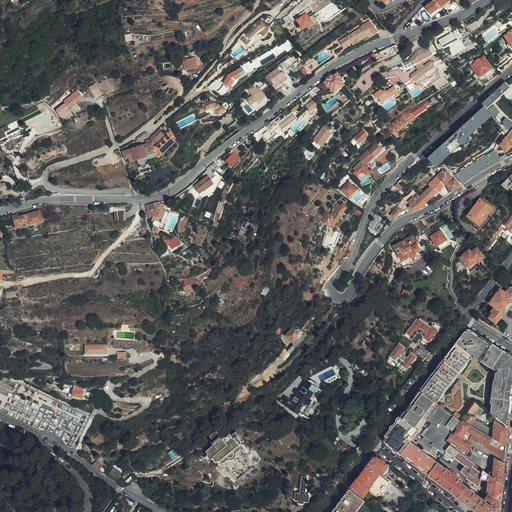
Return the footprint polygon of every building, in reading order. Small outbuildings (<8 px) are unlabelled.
[(336,0),(314,0),(310,3),(314,12),(337,1),(336,0)] [(436,0),(438,2),(436,4),(433,0),(425,6),(430,14),(439,7),(439,8),(449,0),(436,0)] [(301,13),(299,15),(300,17),(297,19),(303,28),(312,21),(306,13),(303,15),(301,13)] [(287,24),(293,21),(290,14),(283,18),(287,24)] [(267,20),(266,22),(272,25),(277,21),(270,16),(267,20)] [(477,21),(473,16),(466,20),(470,26),(477,21)] [(256,24),(240,38),(245,44),(246,43),(249,48),(257,41),(263,39),(272,25),(266,22),(267,20),(265,19),(265,20),(256,24)] [(361,27),(343,38),(346,43),(350,41),(351,43),(355,40),(356,41),(363,36),(364,37),(366,35),(367,36),(372,33),(370,28),(369,29),(365,22),(360,26),(361,27)] [(460,36),(453,23),(449,25),(452,32),(438,40),(442,47),(460,36)] [(388,35),(383,28),(377,31),(381,38),(388,35)] [(293,42),(289,37),(280,44),(284,48),(293,42)] [(346,43),(343,38),(339,41),(344,49),(351,43),(350,41),(346,43)] [(380,51),(383,58),(400,50),(396,44),(380,51)] [(407,68),(415,63),(419,61),(432,54),(427,45),(416,50),(409,60),(404,62),(407,68)] [(377,61),(383,58),(380,51),(374,54),(377,61)] [(194,57),(182,60),(184,68),(185,69),(191,67),(191,69),(197,67),(194,57)] [(499,74),(494,66),(491,68),(484,57),(479,60),(478,59),(475,61),(473,59),(469,62),(476,71),(475,72),(475,74),(475,75),(476,77),(478,77),(479,76),(480,77),(479,77),(484,84),(499,74)] [(280,86),(281,86),(291,78),(287,73),(296,66),(302,61),(300,58),(283,72),(282,70),(280,71),(277,67),(267,75),(277,88),(280,86)] [(423,65),(417,70),(411,74),(409,80),(411,82),(416,83),(416,85),(422,85),(422,83),(434,74),(437,74),(438,69),(436,69),(437,64),(435,61),(430,60),(423,65)] [(307,70),(302,61),(296,66),(299,71),(302,74),(307,70)] [(320,66),(316,61),(310,65),(315,70),(320,66)] [(419,61),(415,63),(417,70),(423,65),(419,61)] [(245,73),(241,67),(227,75),(223,83),(230,86),(232,83),(234,85),(239,82),(242,77),(241,75),(245,73)] [(342,85),(343,84),(342,82),(342,81),(339,77),(340,76),(337,72),(332,76),(331,75),(327,78),(327,79),(324,82),(327,86),(328,85),(331,89),(332,89),(333,91),(333,92),(343,86),(342,85)] [(422,83),(422,85),(437,74),(434,74),(422,83)] [(291,78),(281,86),(282,88),(281,88),(285,93),(292,88),(288,83),(292,79),(291,78)] [(496,90),(501,95),(509,87),(505,82),(496,90)] [(373,94),(375,97),(377,96),(378,98),(381,102),(393,93),(395,95),(398,92),(401,90),(396,83),(386,91),(384,89),(383,89),(382,91),(380,89),(374,93),(373,94)] [(93,93),(98,89),(94,84),(89,87),(93,93)] [(217,95),(222,89),(217,85),(212,91),(217,95)] [(256,87),(254,85),(247,89),(252,95),(246,99),(255,110),(259,106),(262,110),(267,106),(264,103),(269,99),(258,86),(256,87)] [(319,89),(316,86),(308,92),(309,93),(311,96),(311,97),(316,94),(314,92),(319,89)] [(491,115),(505,133),(511,124),(511,123),(503,116),(492,103),(501,95),(496,90),(481,103),(484,106),(491,115)] [(378,98),(375,100),(379,106),(394,95),(395,95),(393,93),(381,102),(378,98)] [(68,107),(75,101),(70,95),(63,101),(64,103),(55,110),(61,117),(65,113),(63,112),(68,108),(68,107)] [(211,100),(211,99),(202,104),(205,110),(208,108),(209,111),(211,112),(213,112),(215,112),(216,111),(218,114),(220,112),(223,113),(228,109),(228,107),(230,105),(228,101),(226,96),(225,96),(221,97),(223,103),(221,104),(211,100)] [(317,105),(315,103),(313,100),(305,105),(310,111),(317,105)] [(415,106),(398,116),(395,118),(386,123),(388,126),(387,126),(391,132),(395,129),(397,131),(402,127),(401,125),(407,121),(408,123),(414,119),(412,117),(413,117),(410,113),(418,108),(419,110),(424,107),(428,104),(425,100),(416,106),(415,106)] [(205,110),(202,104),(196,107),(199,113),(205,110)] [(435,165),(460,143),(462,143),(464,143),(465,141),(466,140),(466,137),(491,115),(484,106),(428,158),(435,165)] [(410,113),(413,117),(425,108),(424,107),(419,110),(418,108),(410,113)] [(313,140),(322,146),(329,135),(334,128),(330,126),(326,128),(324,125),(313,140)] [(507,153),(506,156),(511,153),(511,128),(504,139),(500,145),(506,150),(507,151),(507,153)] [(359,143),(368,135),(363,129),(350,141),(354,145),(358,141),(359,143)] [(329,135),(322,146),(323,147),(331,136),(329,135)] [(130,158),(131,161),(155,153),(152,143),(122,151),(124,159),(130,158)] [(382,149),(376,143),(361,158),(367,164),(382,149)] [(240,150),(237,146),(232,150),(234,153),(234,154),(235,155),(240,150)] [(380,161),(388,153),(386,151),(378,159),(380,161)] [(456,174),(462,183),(463,183),(473,176),(499,160),(494,151),(456,174)] [(239,158),(235,155),(234,154),(234,153),(226,160),(232,166),(239,158)] [(364,177),(370,171),(367,168),(368,167),(362,159),(361,161),(355,166),(357,168),(354,172),(360,178),(364,177)] [(420,196),(427,202),(452,177),(447,172),(446,173),(443,170),(430,183),(431,185),(426,190),(424,189),(420,193),(422,194),(420,196)] [(511,173),(502,184),(507,188),(509,186),(511,188),(511,173)] [(210,185),(213,183),(212,183),(208,176),(207,175),(194,185),(199,193),(204,190),(207,191),(210,188),(210,185)] [(440,190),(445,196),(451,192),(460,185),(455,178),(440,190)] [(339,188),(340,189),(348,197),(357,188),(354,184),(353,185),(348,181),(346,180),(339,188)] [(403,188),(398,183),(395,186),(400,191),(403,188)] [(408,207),(413,211),(417,209),(420,209),(427,202),(420,196),(418,194),(414,198),(413,196),(406,203),(409,206),(408,207)] [(500,208),(482,195),(464,218),(482,232),(500,208)] [(158,201),(154,202),(154,203),(155,207),(153,212),(152,212),(151,216),(152,216),(159,219),(159,218),(161,219),(163,214),(164,211),(164,210),(162,209),(164,204),(158,201)] [(340,205),(337,202),(332,209),(328,214),(327,213),(322,221),(332,227),(341,215),(340,215),(346,206),(341,203),(340,205)] [(385,219),(391,222),(402,209),(401,208),(403,206),(402,205),(400,207),(398,206),(390,215),(388,214),(385,219)] [(37,207),(21,211),(22,215),(17,216),(16,214),(11,215),(15,228),(19,226),(19,223),(26,221),(27,224),(41,220),(37,207)] [(207,218),(210,213),(203,210),(201,215),(207,218)] [(122,211),(114,212),(114,220),(122,219),(122,211)] [(511,213),(510,212),(503,222),(502,223),(505,225),(508,227),(509,228),(510,226),(511,227),(511,213)] [(350,219),(358,223),(361,217),(353,213),(350,219)] [(377,233),(383,225),(379,222),(379,221),(374,218),(369,227),(377,233)] [(500,226),(495,233),(499,236),(503,231),(511,237),(511,231),(510,234),(506,230),(508,227),(505,225),(503,227),(500,226)] [(425,233),(427,235),(429,234),(431,232),(428,226),(420,230),(422,234),(425,233)] [(433,234),(432,232),(431,232),(429,234),(437,246),(438,245),(440,249),(449,244),(447,240),(441,230),(433,234)] [(400,258),(401,258),(402,259),(408,255),(409,256),(412,257),(414,255),(416,252),(415,251),(419,249),(417,244),(415,241),(412,235),(394,245),(398,254),(400,258)] [(12,239),(12,242),(12,244),(31,240),(30,236),(12,239)] [(11,258),(91,247),(90,237),(10,249),(11,258)] [(172,248),(178,245),(177,242),(175,243),(173,239),(169,241),(170,243),(169,243),(172,248)] [(490,240),(483,249),(486,251),(493,242),(490,240)] [(469,250),(461,257),(469,267),(476,260),(478,262),(485,256),(477,248),(472,252),(469,250)] [(493,262),(499,266),(502,263),(496,258),(493,262)] [(195,281),(195,286),(199,284),(199,279),(208,274),(205,269),(196,274),(195,281)] [(194,285),(194,281),(193,278),(195,278),(194,275),(181,279),(182,281),(183,285),(187,284),(188,287),(188,289),(194,287),(193,286),(194,285)] [(511,275),(508,280),(511,283),(504,292),(499,288),(495,294),(492,291),(489,295),(493,297),(489,302),(493,306),(486,315),(489,317),(488,318),(494,322),(491,325),(493,327),(511,301),(511,275)] [(261,293),(265,296),(269,288),(266,286),(261,293)] [(416,319),(405,333),(412,338),(417,331),(419,328),(426,333),(424,336),(421,340),(427,345),(432,339),(435,335),(438,330),(432,325),(431,327),(420,319),(416,319)] [(300,330),(294,324),(284,336),(293,344),(297,339),(299,337),(301,335),(301,333),(300,330)] [(419,328),(417,331),(424,336),(426,333),(419,328)] [(465,332),(424,385),(421,389),(435,400),(435,401),(438,404),(459,420),(460,419),(465,413),(466,411),(475,400),(485,408),(508,425),(509,414),(511,389),(511,388),(511,356),(480,336),(470,330),(465,332)] [(148,343),(138,345),(139,352),(149,351),(148,343)] [(392,353),(392,354),(388,358),(393,362),(395,360),(396,363),(398,365),(400,365),(401,365),(400,367),(405,371),(416,356),(411,353),(408,357),(406,359),(406,358),(406,357),(404,356),(403,358),(400,356),(400,357),(398,355),(403,349),(404,347),(399,344),(397,346),(392,353)] [(406,359),(408,357),(403,354),(404,351),(403,349),(398,355),(400,357),(400,356),(403,358),(404,356),(406,357),(406,358),(406,359)] [(314,384),(306,380),(299,391),(297,390),(294,395),(295,396),(291,401),(285,397),(282,401),(280,399),(279,401),(297,414),(304,404),(308,404),(310,401),(309,398),(315,389),(314,384)] [(83,391),(77,390),(72,389),(71,394),(70,396),(82,398),(83,391)] [(435,400),(421,389),(410,403),(400,416),(413,426),(414,427),(422,416),(427,419),(438,404),(435,401),(435,400)] [(486,410),(485,408),(475,400),(466,411),(478,417),(480,414),(484,413),(486,410)] [(459,420),(438,404),(427,419),(429,421),(432,423),(428,428),(426,427),(421,433),(432,442),(431,444),(443,453),(445,450),(449,444),(444,440),(459,420)] [(465,413),(460,419),(461,419),(471,425),(474,418),(465,413)] [(413,426),(400,416),(385,436),(386,443),(393,448),(400,453),(409,441),(418,430),(414,427),(413,426)] [(476,428),(480,422),(474,418),(471,425),(476,428)] [(494,457),(504,462),(504,458),(505,450),(506,445),(476,428),(471,425),(461,419),(452,434),(471,444),(476,447),(494,457)] [(506,438),(507,429),(494,420),(494,421),(491,420),(490,428),(484,424),(484,423),(481,421),(480,422),(476,428),(506,445),(506,438)] [(214,440),(219,436),(215,431),(210,436),(214,441),(215,440),(214,440)] [(203,439),(199,432),(190,437),(193,444),(203,439)] [(218,462),(238,445),(233,438),(232,439),(228,433),(227,434),(221,438),(219,436),(214,440),(215,440),(216,442),(213,445),(206,451),(207,453),(206,454),(207,455),(209,458),(210,459),(211,457),(214,461),(216,462),(217,461),(218,462)] [(233,438),(238,445),(241,443),(236,437),(233,433),(230,435),(228,433),(232,439),(233,438)] [(468,451),(471,444),(452,434),(450,433),(447,440),(468,451)] [(136,447),(150,442),(147,438),(143,440),(143,439),(135,442),(136,447)] [(119,451),(128,448),(125,440),(117,443),(119,451)] [(337,448),(350,457),(354,451),(341,440),(337,445),(339,446),(337,448)] [(409,441),(400,453),(414,464),(427,474),(437,461),(429,455),(426,453),(428,451),(424,448),(422,450),(409,441)] [(460,452),(449,444),(445,450),(455,458),(460,452)] [(197,455),(194,446),(188,449),(190,457),(197,455)] [(460,452),(467,458),(470,455),(461,450),(460,452)] [(467,478),(470,480),(478,486),(482,469),(467,458),(460,452),(455,458),(464,465),(461,470),(465,475),(467,475),(467,478)] [(467,458),(482,469),(482,468),(487,465),(471,453),(470,455),(467,458)] [(379,497),(390,482),(381,476),(384,472),(385,472),(388,469),(387,466),(386,466),(387,465),(376,456),(372,457),(365,466),(365,467),(357,479),(356,478),(350,486),(363,496),(368,489),(379,497)] [(488,474),(502,484),(503,472),(504,462),(494,457),(493,471),(488,470),(488,474)] [(96,461),(92,465),(97,470),(101,465),(96,461)] [(437,461),(427,474),(441,484),(453,494),(461,482),(462,480),(458,477),(459,476),(446,467),(446,468),(437,461)] [(120,473),(119,473),(113,469),(111,471),(109,475),(116,479),(120,473)] [(482,469),(478,486),(480,487),(483,489),(487,492),(500,500),(501,492),(502,484),(488,474),(482,469)] [(304,494),(306,477),(301,476),(298,493),(295,493),(294,499),(298,500),(298,503),(303,504),(303,500),(308,501),(308,495),(304,494)] [(461,482),(453,494),(457,497),(466,486),(461,482)] [(466,503),(473,509),(482,498),(466,486),(457,497),(466,503)] [(354,511),(364,499),(349,488),(331,511),(354,511)] [(480,505),(476,511),(477,511),(499,511),(500,500),(487,492),(483,489),(482,490),(487,494),(485,497),(492,503),(491,505),(485,501),(482,506),(480,505)] [(473,509),(476,511),(480,505),(482,506),(485,501),(482,498),(473,509)]
